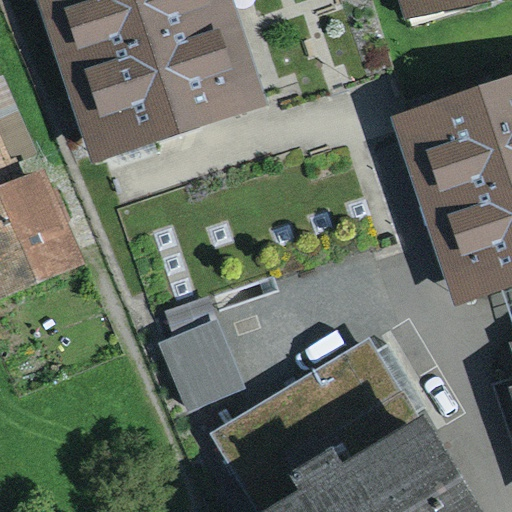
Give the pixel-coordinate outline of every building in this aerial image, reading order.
[(51,0),(102,151),(156,133),(160,143),(198,130),(194,120),(248,102),(214,0),(51,0)] [(511,91),(409,126),(465,292),(511,276),(511,91)] [(0,169),(0,282),(68,254),(39,185),(25,191),(13,164),(0,169)] [(162,346),(189,410),(241,388),(214,324),(162,346)] [(511,347),(470,361),(511,464),(511,347)] [(284,504),(289,511),(469,511),(373,352),(360,349),(213,436),(256,508),(272,511),(284,504)]
